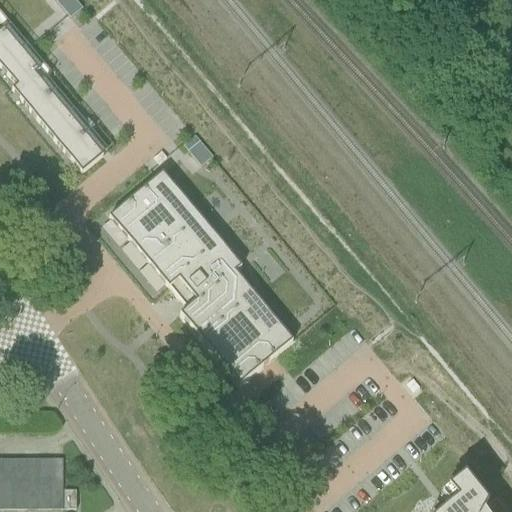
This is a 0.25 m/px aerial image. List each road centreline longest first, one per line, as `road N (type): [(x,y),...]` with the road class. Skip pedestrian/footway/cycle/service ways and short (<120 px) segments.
road 1 (residential): [(306,511),(314,505),(118,281)]
road 2 (residential): [(149,511),(31,331)]
road 3 (residential): [(118,281),(70,220),(81,199),(150,141)]
